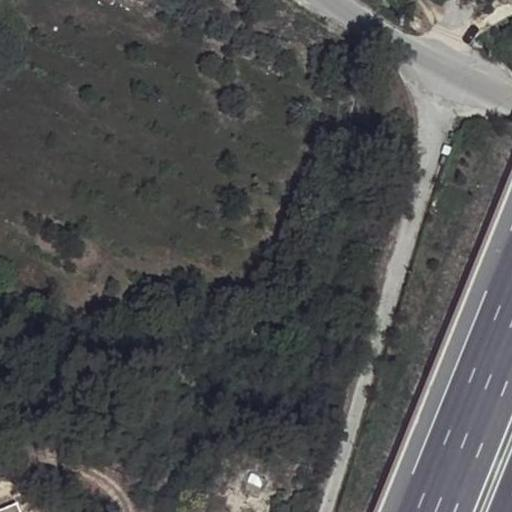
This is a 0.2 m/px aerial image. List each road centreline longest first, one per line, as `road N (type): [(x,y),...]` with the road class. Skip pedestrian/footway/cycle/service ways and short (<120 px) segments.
road 1 (motorway): [(511,295),(423,511)]
road 2 (unclassified): [(511,90),(444,64),(327,0)]
